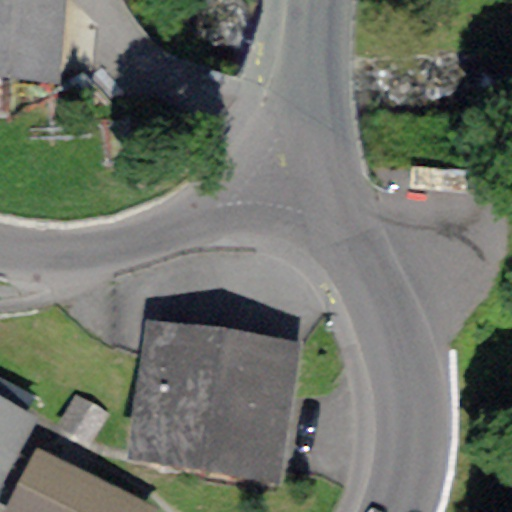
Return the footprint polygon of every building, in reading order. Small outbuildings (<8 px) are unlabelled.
[(0,0),(0,69),(38,72),(44,0),(0,0)] [(164,341),(149,445),(261,462),(276,357),(164,341)] [(76,390),(62,417),(88,432),(103,406),(76,390)] [(0,441),(11,422),(0,416),(0,441)] [(12,511),(142,511),(144,511),(39,459),(12,511)]
